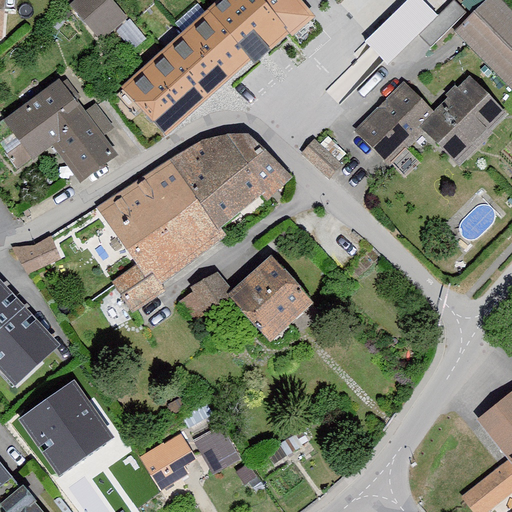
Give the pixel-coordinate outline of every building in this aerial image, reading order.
[(121,18),(106,0),(68,0),(65,3),(94,39),(121,18)] [(285,33),(254,0),(210,0),(199,11),(244,60),(250,65),(285,33)] [(511,11),(500,0),(491,0),(457,34),(511,89),(511,11)] [(244,60),(199,11),(158,49),(202,97),(244,60)] [(202,97),(158,49),(114,89),(159,137),(202,97)] [(434,112),(416,133),(457,170),(508,113),(467,76),(434,112)] [(56,77),(0,113),(0,124),(25,162),(51,145),(74,179),(109,156),(56,77)] [(434,112),(402,83),(357,133),(388,164),(416,133),(434,112)] [(195,140),(167,159),(216,226),(253,194),(263,203),(291,177),(252,138),(237,151),(230,136),(195,140)] [(167,159),(92,208),(150,289),(222,233),(216,226),(167,159)] [(29,273),(67,257),(57,233),(19,249),(29,273)] [(315,304),(275,259),(232,297),(273,342),(315,304)] [(195,311),(235,293),(226,273),(186,290),(195,311)] [(0,334),(27,310),(0,280),(0,334)] [(62,348),(27,310),(0,334),(0,370),(18,389),(62,348)] [(118,441),(77,384),(21,423),(62,480),(118,441)] [(511,388),(473,420),(504,459),(511,453),(511,388)] [(225,423),(198,438),(217,472),(244,457),(225,423)] [(178,430),(133,457),(154,492),(182,475),(178,468),(195,458),(178,430)] [(41,511),(13,479),(0,490),(0,511),(41,511)]
